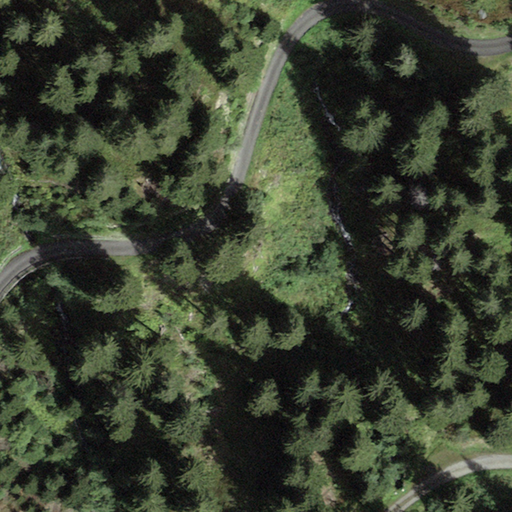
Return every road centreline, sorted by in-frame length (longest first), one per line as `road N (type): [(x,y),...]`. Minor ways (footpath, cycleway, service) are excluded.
road 1 (unclassified): [(511,43),(451,42),(370,7),(316,15),(284,50),(228,192),(207,222),(145,247),(45,252),(0,287)]
road 2 (track): [(511,467),(486,461),(390,511)]
